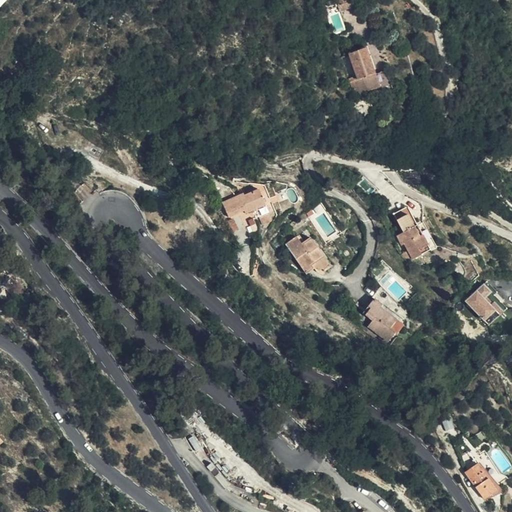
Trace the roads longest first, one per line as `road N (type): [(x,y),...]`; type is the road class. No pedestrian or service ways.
road 1 (tertiary): [(0,188),(138,331),(291,459),(309,455),(307,437),(99,233),(94,218),(113,205),(145,244),(266,351),(406,437),(469,511)]
road 2 (tertiary): [(209,511),(0,217)]
road 3 (track): [(412,0),(438,37),(448,86),(428,157),(511,225)]
road 4 (tertiary): [(0,338),(25,353),(91,458),(162,511)]
